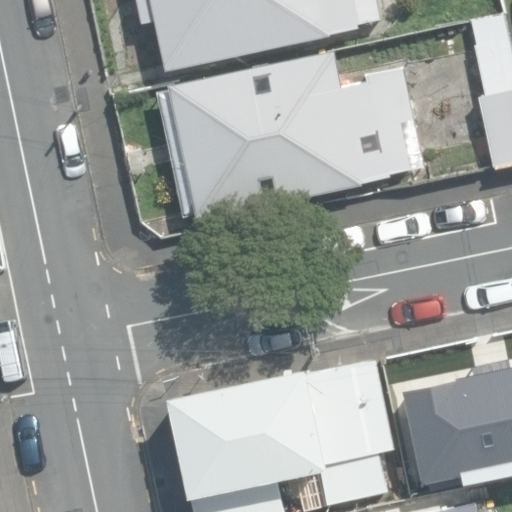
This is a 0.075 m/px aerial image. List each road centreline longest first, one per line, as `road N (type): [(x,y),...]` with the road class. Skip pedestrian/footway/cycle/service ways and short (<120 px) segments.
road 1 (residential): [(511,251),(60,342)]
road 2 (residential): [(60,342),(0,21)]
road 3 (residential): [(96,511),(60,342)]
